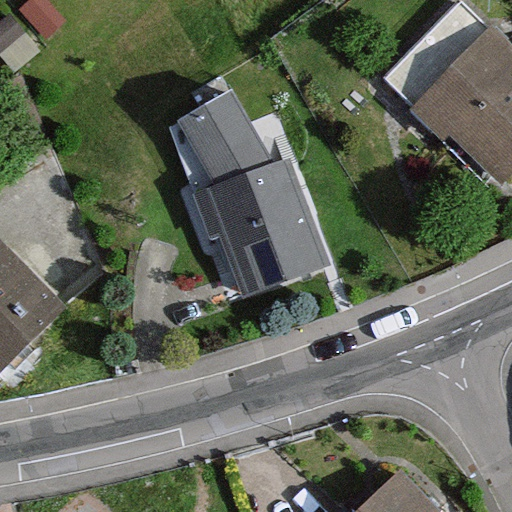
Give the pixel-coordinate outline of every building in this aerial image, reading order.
[(511,66),(474,31),(403,107),(491,189),(511,166),(511,66)] [(214,228),(235,293),(313,268),(278,160),(181,191),(195,234),(214,228)] [(158,269),(180,306),(209,288),(187,252),(158,269)] [(0,255),(0,383),(31,352),(19,340),(52,306),(0,255)] [(423,511),(385,472),(343,511),(423,511)]
